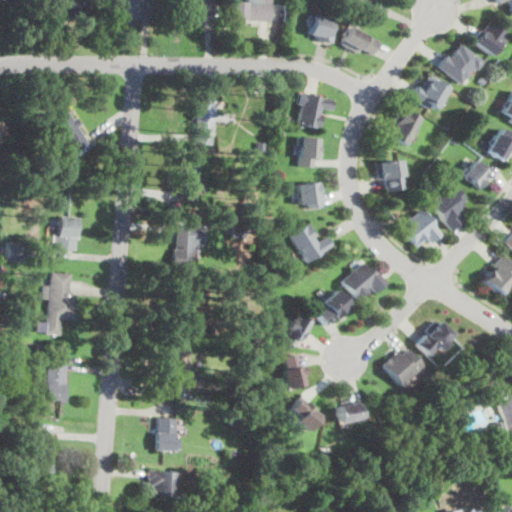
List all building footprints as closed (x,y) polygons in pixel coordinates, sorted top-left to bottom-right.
[(87,0),(87,5),(87,13),(71,13),(71,17),(70,17),(68,17),(65,17),(65,13),(53,13),(53,8),(51,8),(44,8),(43,8),(43,0),(87,0)] [(150,0),(150,21),(148,21),(142,21),(140,21),(140,20),(130,20),(126,20),(124,19),(124,17),(112,16),(112,5),(112,0),(150,0)] [(211,0),(211,2),(211,5),(211,18),(203,17),(166,16),(166,0),(211,0)] [(269,0),(268,22),(266,22),(258,21),(228,18),(229,0),(237,0),(245,1),(245,0),(269,0)] [(511,0),(511,14),(510,15),(507,8),(508,7),(506,2),(506,1),(506,0),(503,0),(496,3),(495,1),(494,0),(511,0)] [(284,7),(282,20),(276,19),(277,7),(284,7)] [(309,15),(330,18),(329,28),(333,29),(331,44),(328,43),(317,42),(316,42),(317,39),(313,38),(311,38),(312,35),(306,34),(308,26),(306,26),(306,23),(304,23),(305,18),(306,18),(307,16),(309,17),(309,15)] [(504,35),(501,38),(494,47),(488,55),(487,55),(471,42),(472,41),(476,36),(476,37),(479,33),(480,31),(482,29),(487,22),(504,35)] [(354,30),(377,41),(377,43),(371,53),(371,54),(359,48),(356,53),(349,50),(345,48),(338,44),(342,36),(341,35),(343,32),(344,32),(347,27),(348,27),(354,30)] [(458,44),(481,62),(475,69),(474,69),(471,67),(466,73),(467,74),(463,79),(462,79),(458,84),(435,67),(436,65),(443,57),(444,55),(447,57),(448,56),(453,49),(454,50),(458,44)] [(446,87),(440,97),(436,104),(433,108),(432,107),(430,111),(408,98),(409,96),(414,87),(416,86),(419,88),(422,83),(424,80),(426,76),(446,87)] [(511,124),(507,122),(509,118),(499,113),(501,108),(505,100),(510,90),(511,91),(511,124)] [(331,100),(329,110),(319,108),(318,112),(318,114),(320,114),(317,128),(295,123),(299,104),(301,93),(331,100)] [(211,143),(193,143),(193,99),(211,99),(211,143)] [(414,128),(415,130),(413,133),(412,133),(411,133),(409,138),(408,138),(406,140),(404,145),(389,137),(388,136),(391,130),(392,128),(393,129),(395,126),(393,125),(394,122),(393,121),(391,120),(391,119),(398,107),(419,119),(414,128)] [(64,108),(72,120),(74,118),(76,121),(78,123),(79,125),(76,126),(87,143),(72,153),(71,153),(69,150),(66,145),(64,143),(60,145),(53,134),(58,131),(49,118),(50,117),(64,108)] [(511,135),(511,136),(508,142),(511,144),(511,147),(509,152),(508,153),(507,152),(506,154),(501,161),(499,159),(500,158),(495,155),(495,156),(491,154),(490,155),(485,151),(484,150),(488,144),(487,142),(488,139),(490,139),(491,140),(495,135),(496,136),(501,128),(511,135)] [(458,138),(455,143),(449,139),(453,134),(458,138)] [(319,151),(318,159),(312,158),(312,159),(311,165),(311,167),(296,166),(297,153),(298,146),(295,146),(295,145),(296,137),(320,139),(319,147),(319,151)] [(249,142),(248,149),(239,147),(241,140),(249,142)] [(273,142),(272,155),(253,153),(254,141),(273,142)] [(193,200),(178,201),(176,177),(176,175),(175,157),(190,156),(193,200)] [(399,175),(401,189),(383,191),(383,189),(382,179),(375,180),(374,175),(373,173),(372,163),(399,159),(400,166),(401,173),(401,175),(399,175)] [(473,160),(487,173),(489,175),(488,176),(487,178),(485,180),(477,189),(468,181),(466,181),(463,178),(463,176),(460,174),(461,173),(460,172),(465,167),(466,168),(472,161),(473,160)] [(61,172),(61,180),(49,179),(49,171),(61,172)] [(319,194),(320,206),(319,206),(306,208),(305,204),(297,205),(296,199),(295,190),(294,185),(317,182),(318,189),(318,191),(319,194)] [(451,184),(463,200),(459,204),(461,207),(455,212),(454,213),(460,221),(458,223),(450,229),(448,231),(426,204),(425,203),(432,197),(433,196),(434,197),(440,192),(439,191),(440,191),(442,189),(443,190),(450,184),(451,184)] [(251,190),(250,200),(250,213),(240,213),(241,200),(240,199),(242,189),(251,190)] [(419,209),(439,235),(438,236),(429,242),(427,244),(423,238),(422,240),(420,241),(413,247),(402,233),(400,235),(399,233),(401,231),(397,226),(398,226),(406,220),(405,218),(408,216),(408,217),(419,209)] [(78,218),(76,239),(75,239),(74,239),(72,251),(52,248),(53,236),(54,233),(55,227),(55,218),(56,216),(78,218)] [(243,225),(242,236),(230,235),(230,224),(243,225)] [(312,238),(315,243),(324,237),(329,246),(303,262),(302,261),(301,261),(299,258),(298,257),(299,256),(295,250),(286,236),(305,224),(308,228),(307,229),(312,236),(312,237),(311,238),(312,238)] [(191,233),(188,266),(169,264),(172,241),(172,240),(173,232),(173,231),(191,233)] [(511,251),(504,244),(502,243),(510,234),(511,232),(511,251)] [(21,250),(21,257),(5,257),(5,249),(21,250)] [(504,288),(498,296),(480,281),(485,275),(487,271),(488,271),(489,270),(488,269),(492,265),(498,257),(499,255),(511,265),(511,278),(510,281),(504,288)] [(360,262),(367,270),(368,272),(372,269),(375,273),(383,281),(384,282),(372,292),(366,285),(366,286),(364,288),(363,288),(366,291),(359,296),(358,294),(353,298),(338,281),(349,272),(348,271),(350,269),(351,268),(352,269),(359,263),(360,262)] [(67,278),(66,294),(74,295),(73,304),(73,306),(72,319),(58,318),(57,334),(43,333),(43,332),(44,322),(44,317),(45,317),(47,299),(40,299),(41,285),(48,286),(49,272),(68,274),(67,278)] [(193,290),(189,326),(169,324),(169,315),(170,314),(172,288),(193,290)] [(343,312),(341,314),(340,315),(338,313),(332,318),(323,325),(322,326),(314,315),(319,310),(315,305),(319,302),(328,296),(335,290),(349,308),(343,312)] [(14,294),(12,318),(1,317),(2,293),(14,294)] [(294,314),(309,324),(298,341),(294,339),(292,343),(291,343),(282,337),(286,329),(283,328),(288,321),(289,319),(290,320),(294,314)] [(431,321),(434,324),(436,322),(449,333),(443,340),(442,341),(443,343),(439,347),(437,350),(433,347),(426,355),(413,344),(414,342),(421,335),(423,336),(426,333),(423,330),(425,328),(428,325),(431,321)] [(189,349),(184,393),(166,391),(167,381),(163,381),(165,362),(169,362),(170,347),(189,349)] [(406,349),(420,365),(405,378),(403,380),(404,381),(398,387),(379,365),(386,358),(389,356),(395,351),(396,350),(399,355),(406,349)] [(293,354),(296,367),(301,366),(303,372),(303,375),(302,375),(302,377),(304,384),(295,385),(295,387),(290,388),(290,387),(283,388),(279,369),(282,369),(279,357),(293,354)] [(62,387),(61,402),(59,402),(42,401),(43,378),(44,362),(45,361),(50,361),(64,362),(64,368),(62,387)] [(317,410),(303,429),(293,422),(297,416),(288,409),(298,396),(299,396),(308,403),(312,406),(314,408),(317,410)] [(350,400),(351,403),(354,402),(355,404),(360,403),(362,415),(362,416),(362,417),(362,418),(358,419),(345,422),(338,423),(336,415),(334,407),(338,406),(338,403),(342,402),(344,401),(349,400),(350,400)] [(241,414),(240,429),(231,428),(231,424),(227,424),(228,415),(232,415),(232,413),(241,414)] [(179,440),(178,452),(153,451),(154,432),(154,429),(155,417),(174,418),(172,439),(179,440)] [(501,422),(503,437),(502,437),(497,438),(493,438),(493,437),(492,428),(490,428),(490,425),(491,424),(491,423),(500,422),(501,422)] [(49,438),(48,439),(49,439),(48,455),(50,455),(50,456),(49,458),(49,472),(30,471),(30,467),(30,459),(32,438),(33,438),(34,430),(48,430),(49,431),(49,438)] [(175,486),(174,496),(147,495),(147,488),(147,487),(149,487),(149,486),(146,486),(146,485),(146,479),(146,478),(146,470),(146,469),(175,470),(175,486)]
